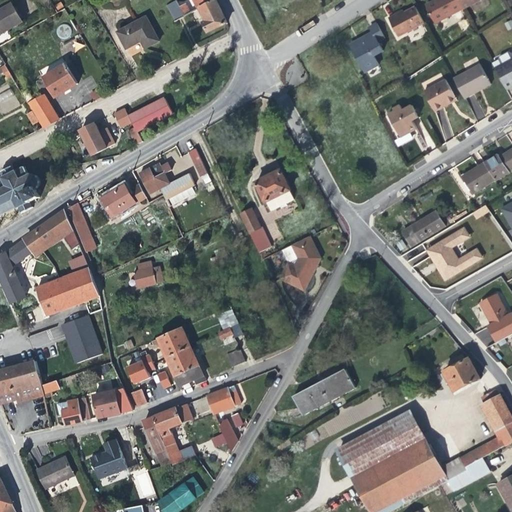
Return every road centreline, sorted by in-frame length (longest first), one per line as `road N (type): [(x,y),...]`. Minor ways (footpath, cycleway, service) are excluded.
road 1 (residential): [(4,450),(130,422),(293,363)]
road 2 (tertiary): [(0,236),(212,113),(246,79)]
road 3 (residential): [(0,160),(185,60)]
road 4 (residential): [(347,216),(511,115)]
road 5 (unclassified): [(246,79),(274,86),(347,216)]
road 6 (residential): [(209,511),(293,363)]
road 7 (residential): [(365,234),(293,363)]
road 8 (residential): [(248,68),(363,0)]
